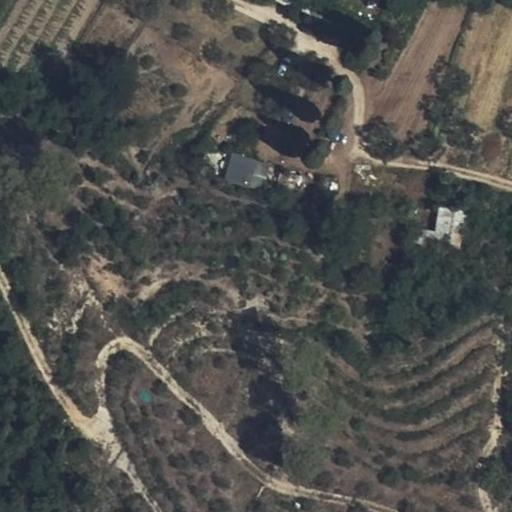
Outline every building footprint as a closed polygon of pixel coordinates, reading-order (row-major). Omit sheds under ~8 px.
[(340,0),(278,0),(335,27),(347,3),(340,0)] [(392,0),(347,0),(346,1),(363,16),(377,0),(389,0),(391,1),(392,0)] [(324,34),(313,29),(301,53),(311,59),(324,34)] [(225,177),(275,194),(285,163),(235,147),(225,177)] [(438,227),(468,231),(471,208),(441,204),(438,227)] [(424,232),(400,263),(421,280),(445,248),(424,232)] [(400,263),(409,252),(394,241),(386,252),(400,263)]
